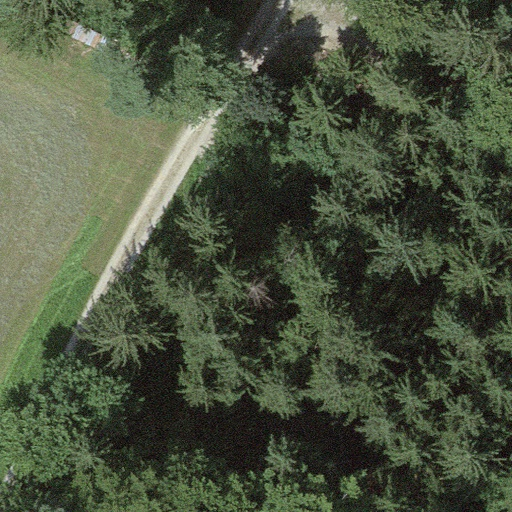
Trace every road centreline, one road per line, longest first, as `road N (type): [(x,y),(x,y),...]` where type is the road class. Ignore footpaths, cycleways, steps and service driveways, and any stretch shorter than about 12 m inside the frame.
road 1 (track): [(7,511),(251,0)]
road 2 (track): [(511,148),(240,26)]
